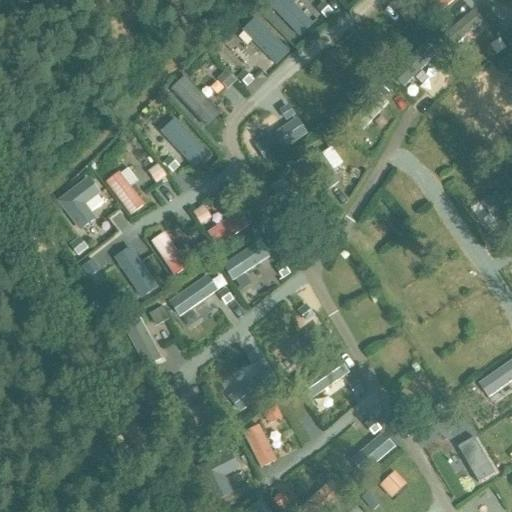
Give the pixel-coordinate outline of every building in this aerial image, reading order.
[(468,0),(440,0),(449,14),(470,2),(468,0)] [(285,68),(300,52),(262,18),(248,34),(285,68)] [(295,89),(316,73),(307,61),(286,77),(295,89)] [(335,61),(325,69),(335,80),(344,72),(335,61)] [(490,72),(460,85),(468,104),(478,100),(485,115),(505,107),(490,72)] [(182,95),(217,137),(231,125),(196,83),(182,95)] [(380,92),(385,98),(392,92),(386,86),(380,92)] [(287,106),(278,111),(285,122),(294,116),(287,106)] [(171,139),(176,145),(174,147),(204,181),(222,166),(186,126),(171,139)] [(330,140),(321,152),(340,167),(349,155),(330,140)] [(185,169),(174,175),(181,186),(192,180),(185,169)] [(171,195),(181,185),(167,171),(157,181),(171,195)] [(99,219),(115,207),(104,192),(76,214),(99,244),(111,235),(99,219)] [(308,228),(322,220),(315,207),(301,215),(308,228)] [(390,212),(383,227),(393,232),(400,217),(390,212)] [(229,231),(217,238),(226,251),(237,244),(229,231)] [(452,235),(441,242),(451,257),(462,250),(452,235)] [(88,250),(79,238),(69,246),(78,257),(88,250)] [(162,256),(181,265),(187,251),(168,242),(162,256)] [(276,252),(238,279),(248,293),(277,273),(272,267),(282,260),(276,252)] [(100,272),(92,261),(81,269),(89,280),(100,272)] [(457,261),(447,268),(452,274),(461,268),(457,261)] [(353,296),(359,307),(377,298),(371,286),(353,296)] [(436,288),(421,295),(431,317),(446,310),(436,288)] [(233,301),(225,290),(217,296),(225,307),(233,301)] [(469,305),(477,316),(484,312),(476,300),(469,305)] [(305,306),(297,313),(306,324),(314,317),(305,306)] [(453,342),(470,336),(464,316),(446,321),(453,342)] [(378,328),(392,348),(407,337),(393,317),(378,328)] [(152,328),(138,336),(161,381),(176,373),(152,328)] [(504,338),(496,344),(503,356),(511,350),(504,338)] [(410,344),(391,355),(404,375),(423,363),(410,344)] [(255,350),(246,358),(253,367),(263,360),(255,350)] [(429,390),(416,393),(422,415),(435,411),(429,390)] [(263,415),(268,426),(282,419),(276,408),(263,415)] [(381,428),(372,418),(365,424),(374,434),(381,428)] [(467,455),(455,465),(471,484),(483,473),(467,455)] [(394,473),(379,488),(391,500),(406,486),(394,473)] [(280,493),(271,500),(279,510),(288,503),(280,493)] [(368,493),(361,500),(372,511),(373,511),(380,506),(368,493)]
